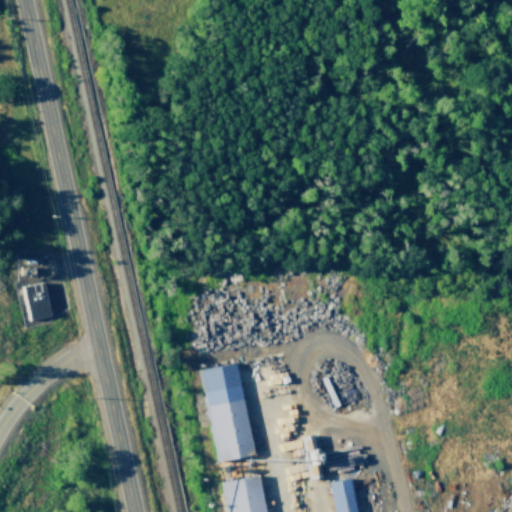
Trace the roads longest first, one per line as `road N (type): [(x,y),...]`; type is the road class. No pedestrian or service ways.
road 1 (secondary): [(139,511),(26,0)]
road 2 (residential): [(103,343),(30,389),(0,426)]
